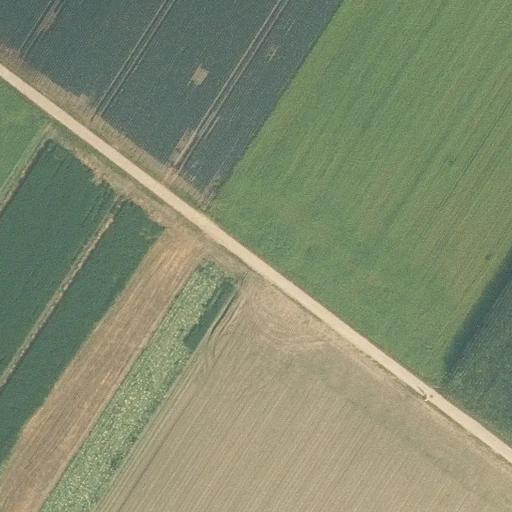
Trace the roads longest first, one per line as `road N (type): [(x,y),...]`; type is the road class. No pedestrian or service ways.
road 1 (track): [(0,70),(511,456)]
road 2 (track): [(215,233),(363,0)]
